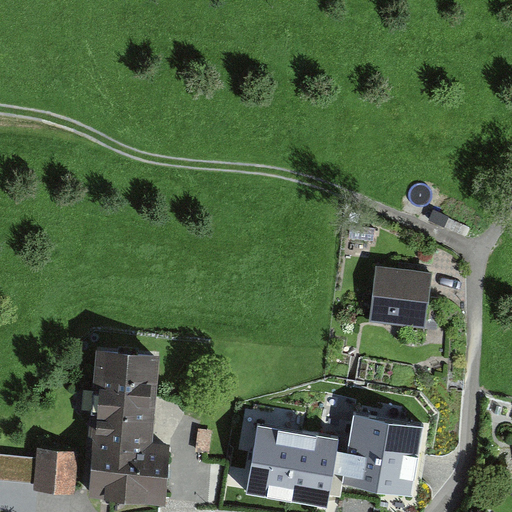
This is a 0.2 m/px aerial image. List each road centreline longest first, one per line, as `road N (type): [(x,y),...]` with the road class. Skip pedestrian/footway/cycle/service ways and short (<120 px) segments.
road 1 (track): [(481,253),(280,176),(136,161),(84,130),(0,111)]
road 2 (track): [(446,511),(469,477),(481,253)]
